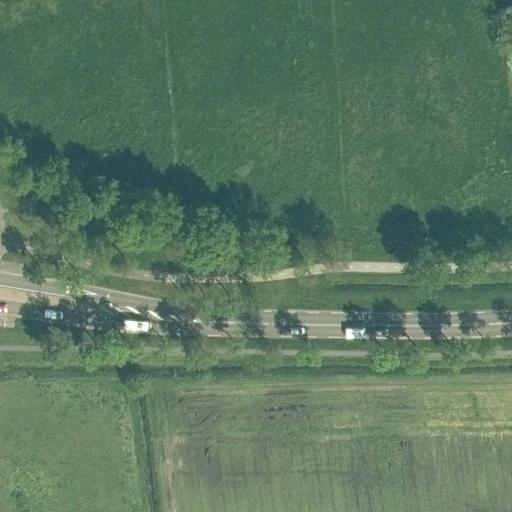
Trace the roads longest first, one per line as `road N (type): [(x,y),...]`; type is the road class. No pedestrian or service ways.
road 1 (primary): [(511,323),(210,321)]
road 2 (primary): [(210,321),(0,278)]
road 3 (primary): [(0,305),(152,326),(210,321)]
